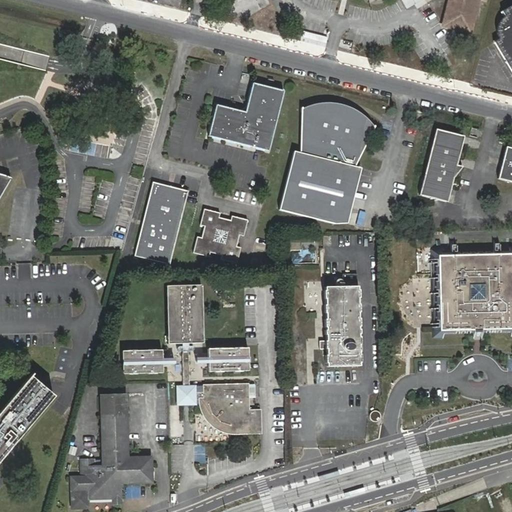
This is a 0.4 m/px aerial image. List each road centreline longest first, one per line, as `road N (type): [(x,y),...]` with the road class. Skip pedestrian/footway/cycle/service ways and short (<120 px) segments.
road 1 (unclassified): [(511,112),(51,0)]
road 2 (tertiary): [(511,418),(262,486),(197,511)]
road 3 (tertiary): [(316,511),(511,454)]
